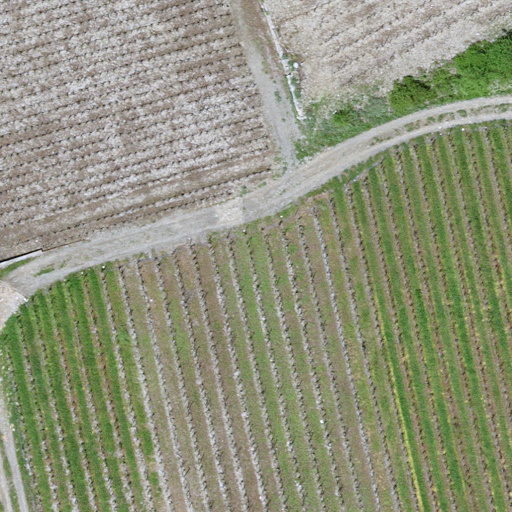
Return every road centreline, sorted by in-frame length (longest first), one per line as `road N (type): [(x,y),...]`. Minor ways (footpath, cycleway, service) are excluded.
road 1 (track): [(511,105),(305,168),(266,199),(38,271),(0,303)]
road 2 (track): [(305,168),(234,0)]
road 3 (track): [(305,168),(325,101),(279,0)]
